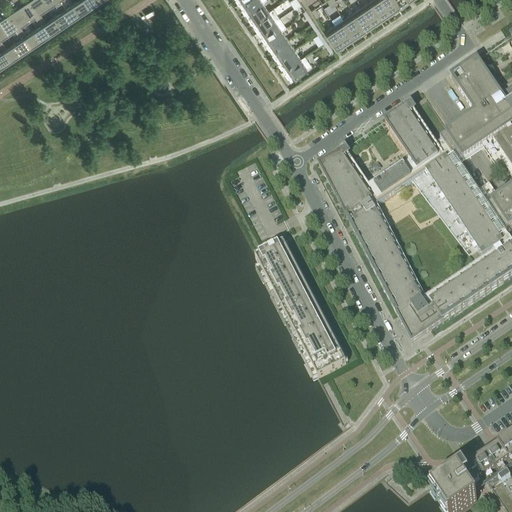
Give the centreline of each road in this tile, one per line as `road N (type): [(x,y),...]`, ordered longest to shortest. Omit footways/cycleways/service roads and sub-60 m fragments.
road 1 (residential): [(437,0),(469,48),(292,163)]
road 2 (residential): [(292,163),(413,390)]
road 3 (residential): [(183,0),(292,163)]
road 4 (tertiary): [(413,390),(355,448),(271,511)]
road 5 (tertiary): [(305,511),(427,409)]
